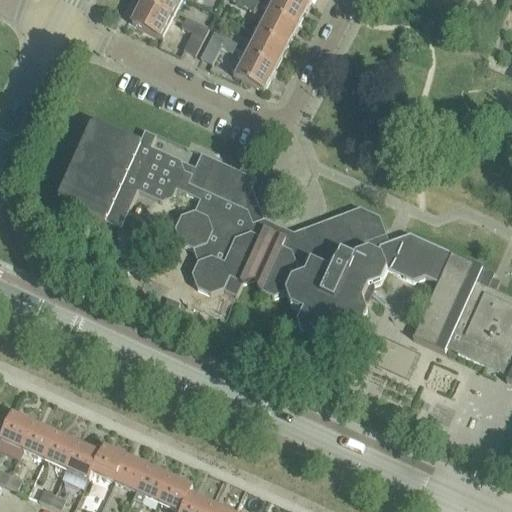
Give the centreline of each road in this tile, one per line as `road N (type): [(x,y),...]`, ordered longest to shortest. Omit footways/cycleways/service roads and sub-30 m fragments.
road 1 (tertiary): [(467,506),(0,295)]
road 2 (residential): [(287,131),(56,26)]
road 3 (residential): [(287,131),(352,0)]
road 4 (tertiary): [(0,146),(56,26)]
